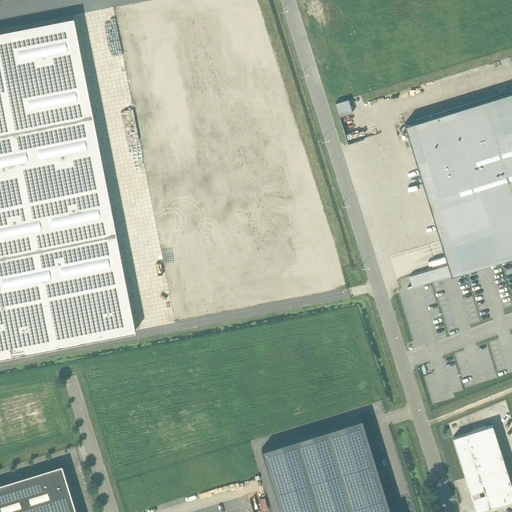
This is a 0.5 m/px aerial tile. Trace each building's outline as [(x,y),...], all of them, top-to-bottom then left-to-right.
[(0,356),(136,330),(89,93),(84,70),(74,15),(0,29),(0,356)] [(407,122),(404,123),(428,200),(448,264),(409,276),(412,285),(407,286),(407,287),(493,260),(511,253),(511,90),(448,110),(440,113),(407,123),(407,122)] [(340,116),(353,112),(348,98),(335,103),(340,116)] [(280,511),(390,511),(362,417),(261,448),(280,511)] [(511,486),(492,424),(453,436),(469,486),(481,482),(489,506),(511,498),(511,486)] [(76,511),(62,464),(0,482),(0,511),(76,511)]
